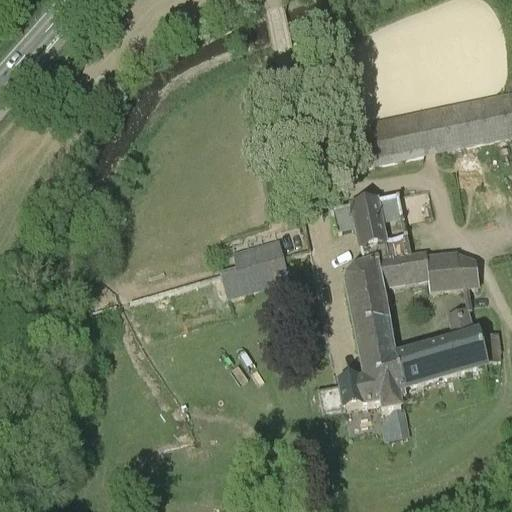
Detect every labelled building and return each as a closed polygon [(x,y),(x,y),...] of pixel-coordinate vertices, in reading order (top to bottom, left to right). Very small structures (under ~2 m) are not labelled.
[(511,96),(356,136),(365,175),(511,138),(511,96)] [(346,284),(344,290),(345,296),(380,290),(381,295),(428,288),(430,299),(478,294),(473,272),(456,264),(424,264),(424,260),(409,261),(405,247),(383,251),(380,231),(401,226),(396,203),(376,207),(351,212),(352,214),(332,218),(331,216),(327,217),(328,222),(329,222),(333,239),(331,239),(332,242),(336,241),(336,239),(355,236),(355,239),(357,238),(360,251),(358,251),(363,272),(355,275),(346,284)] [(232,272),(215,277),(223,304),(288,286),(276,245),(228,258),(232,272)] [(380,290),(345,296),(357,353),(352,354),(355,365),(359,364),(364,384),(339,389),(339,393),(317,397),(322,419),(344,415),(344,413),(380,407),(381,416),(400,413),(398,403),(405,402),(402,392),(394,364),(393,357),(394,357),(393,348),(391,349),(381,295),(380,290)] [(410,359),(394,364),(402,392),(485,368),(477,341),(470,342),(467,316),(464,316),(465,321),(449,325),(452,339),(443,342),(445,349),(424,355),(421,347),(413,349),(413,351),(408,352),(410,359)]
